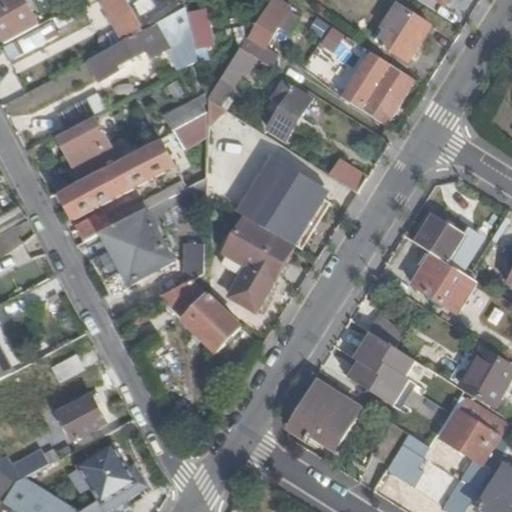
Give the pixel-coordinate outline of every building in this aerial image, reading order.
[(0,0),(0,38),(3,45),(38,26),(23,0),(0,0)] [(102,0),(125,42),(141,34),(156,26),(163,23),(150,0),(102,0)] [(275,0),(272,0),(247,40),(264,51),(290,9),(275,0)] [(383,28),(390,33),(382,46),(409,64),(431,28),(396,7),(383,28)] [(172,18),(186,69),(199,62),(186,10),(172,18)] [(168,50),(156,26),(141,34),(125,42),(88,62),(100,83),(117,74),(115,69),(147,52),(151,58),(168,50)] [(0,77),(10,72),(0,52),(0,77)] [(372,56),(344,100),(386,126),(414,83),(372,56)] [(209,102),(220,109),(241,77),(229,69),(209,102)] [(312,101),(295,91),(270,131),(286,142),(312,101)] [(89,99),(60,115),(68,130),(97,114),(89,99)] [(176,134),(208,116),(199,100),(166,118),(174,134),(176,134)] [(186,151),(207,139),(208,116),(176,134),(186,151)] [(59,142),(81,184),(120,163),(97,121),(59,142)] [(163,144),(62,199),(74,221),(175,167),(163,144)] [(102,235),(206,180),(207,160),(180,175),(183,181),(110,221),(107,217),(99,221),(97,218),(77,228),(85,244),(102,235)] [(358,194),(367,180),(341,163),(332,178),(358,194)] [(249,222),(292,247),(306,226),(301,223),(317,198),(279,174),(249,222)] [(206,200),(206,180),(102,235),(130,286),(173,262),(154,227),(206,200)] [(306,226),(292,247),(295,248),(299,251),(328,205),(317,198),(301,223),(306,226)] [(451,266),(468,238),(434,217),(417,245),(435,256),(451,266)] [(257,314),(295,248),(292,247),(249,222),(245,219),(224,255),(245,267),(227,298),(257,314)] [(451,266),(463,274),(484,240),(472,232),(468,238),(451,266)] [(189,244),(187,277),(206,278),(208,245),(189,244)] [(471,279),(463,274),(451,266),(435,256),(416,287),(460,314),(479,284),(471,279)] [(216,355),(243,328),(195,280),(163,297),(185,319),(183,322),(216,355)] [(378,318),(368,332),(372,335),(389,345),(398,331),(378,318)] [(389,345),(372,335),(356,361),(361,364),(351,380),(398,410),(415,384),(411,382),(421,365),(389,345)] [(511,370),(486,353),(462,391),(466,393),(493,410),(511,379),(511,370)] [(0,382),(12,376),(0,354),(0,382)] [(63,383),(85,371),(78,357),(56,369),(63,383)] [(366,408),(322,380),(295,423),(296,434),(311,443),(315,436),(340,451),(366,408)] [(75,443),(108,426),(94,398),(61,415),(75,443)] [(461,413),(461,414),(501,438),(508,427),(467,402),(461,413)] [(443,441),(484,467),(501,438),(461,414),(443,441)] [(401,445),(386,471),(408,484),(424,459),(401,445)] [(42,446),(0,467),(0,484),(6,476),(18,484),(21,482),(46,469),(52,466),(42,446)] [(106,511),(145,492),(133,470),(127,473),(114,447),(77,466),(95,501),(78,510),(78,511),(70,511),(21,482),(18,484),(4,504),(3,506),(13,511),(106,511)] [(511,511),(511,471),(508,469),(480,511),(511,511)] [(0,484),(0,502),(4,504),(18,484),(6,476),(0,484)] [(469,511),(484,488),(470,479),(448,511),(469,511)]
